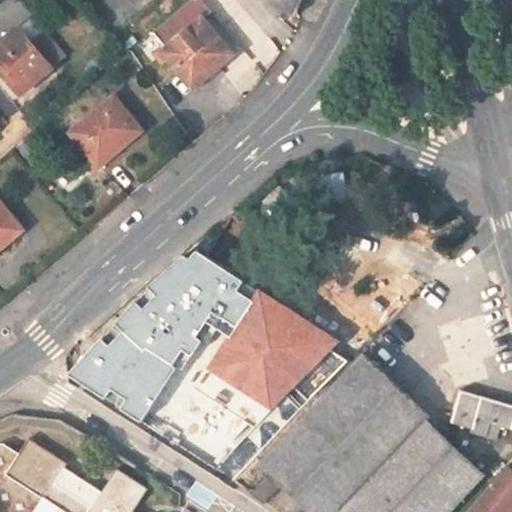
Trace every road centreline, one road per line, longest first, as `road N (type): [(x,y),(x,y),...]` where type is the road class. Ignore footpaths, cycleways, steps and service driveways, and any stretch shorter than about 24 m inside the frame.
road 1 (secondary): [(22,362),(289,120)]
road 2 (residential): [(236,511),(22,362)]
road 3 (secondary): [(289,120),(511,216)]
road 4 (secondary): [(511,216),(461,0)]
road 5 (secondary): [(289,120),(366,0)]
